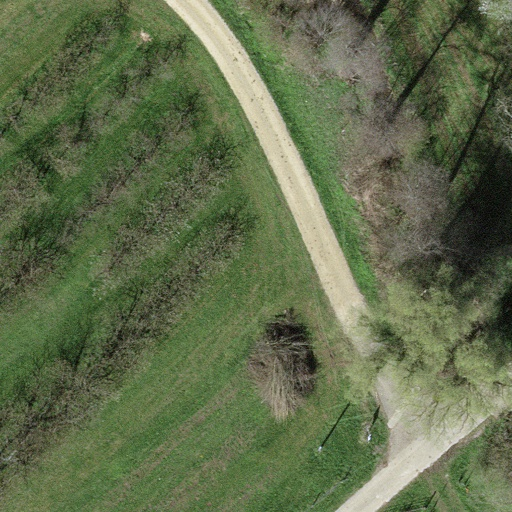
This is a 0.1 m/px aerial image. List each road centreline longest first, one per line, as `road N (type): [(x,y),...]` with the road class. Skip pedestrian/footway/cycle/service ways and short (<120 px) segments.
road 1 (track): [(439,451),(365,379),(358,307),(320,229),(235,69),(177,0)]
road 2 (track): [(511,390),(362,511)]
